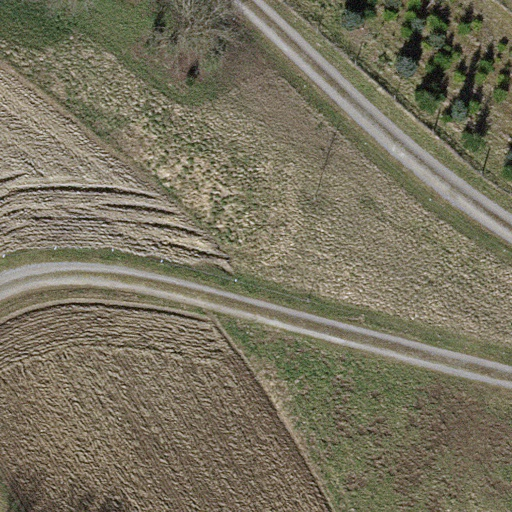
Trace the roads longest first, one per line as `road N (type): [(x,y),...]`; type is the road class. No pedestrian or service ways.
road 1 (track): [(0,279),(75,261),(511,376)]
road 2 (track): [(259,0),(479,217),(511,237)]
